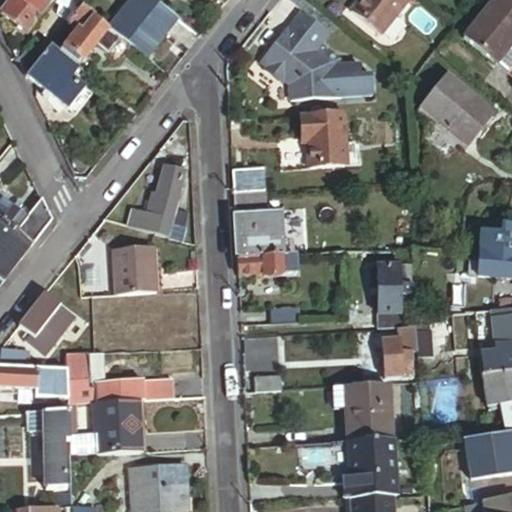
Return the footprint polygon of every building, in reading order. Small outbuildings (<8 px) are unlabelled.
[(17,0),(11,0),(0,14),(28,36),(52,6),(57,0),(18,0),(18,1),(17,0)] [(61,15),(72,2),(70,0),(57,0),(52,6),(57,11),(52,17),(56,19),(67,28),(68,27),(71,23),(61,15)] [(132,0),(109,30),(134,50),(142,56),(159,34),(165,39),(179,22),(151,0),(132,0)] [(380,37),(409,0),(357,0),(348,12),(380,37)] [(511,0),(491,0),(461,37),(506,73),(511,65),(511,0)] [(71,23),(82,9),(72,2),(61,15),(71,23)] [(109,30),(82,9),(71,23),(68,27),(77,34),(64,50),(81,63),(83,65),(92,53),(95,50),(96,49),(120,68),(134,50),(109,30)] [(358,77),(357,66),(338,67),(338,60),(321,46),(329,37),(300,14),(259,64),(288,87),(288,103),(340,100),(370,99),(369,76),(358,77)] [(142,56),(148,61),(165,39),(159,34),(142,56)] [(37,47),(21,67),(26,79),(46,55),(37,47)] [(46,55),(26,79),(67,112),(84,91),(70,80),(79,70),(77,69),(60,55),(54,51),(51,48),(46,55)] [(64,50),(60,55),(77,69),(81,63),(64,50)] [(444,76),(417,112),(465,149),(492,114),(444,76)] [(345,171),(342,117),(297,120),(299,148),(304,148),(305,174),(345,171)] [(264,196),(263,173),(232,174),(233,197),(264,196)] [(134,215),(130,233),(155,239),(167,242),(171,226),(182,180),(163,175),(152,220),(134,215)] [(265,220),(264,196),(233,197),(234,222),(265,220)] [(4,200),(0,204),(0,218),(3,221),(14,208),(4,200)] [(53,224),(43,203),(29,220),(19,233),(35,246),(53,224)] [(19,233),(29,220),(14,208),(3,221),(19,233)] [(265,220),(234,222),(237,263),(280,260),(288,260),(286,219),(265,220)] [(0,280),(4,284),(31,250),(0,226),(0,280)] [(171,226),(167,242),(182,246),(186,230),(171,226)] [(511,253),(511,238),(480,237),(480,253),(511,253)] [(511,253),(480,253),(478,282),(511,283),(511,253)] [(112,257),(115,303),(157,301),(154,254),(112,257)] [(293,259),(288,260),(280,260),(281,277),(294,276),(293,259)] [(280,260),(237,263),(238,279),(267,277),(267,280),(281,279),(281,277),(280,260)] [(375,269),(379,332),(381,332),(399,331),(412,330),(409,268),(375,269)] [(47,304),(43,300),(17,333),(27,341),(32,345),(50,323),(58,313),(47,304)] [(511,311),(511,301),(498,303),(498,313),(511,311)] [(490,314),(491,321),(511,319),(511,311),(498,313),(490,314)] [(511,319),(491,321),(494,350),(496,350),(497,355),(494,356),(486,356),(489,376),(511,372),(511,319)] [(271,338),(295,337),(294,321),(270,323),(271,338)] [(61,338),(61,332),(50,323),(32,345),(27,341),(24,344),(44,360),(61,338)] [(429,328),(414,329),(414,330),(417,354),(417,362),(433,360),(429,328)] [(417,354),(414,330),(412,330),(399,331),(400,342),(399,342),(403,378),(403,379),(414,378),(412,355),(417,354)] [(400,342),(399,331),(381,332),(382,343),(399,342),(400,342)] [(385,379),(403,378),(399,342),(382,343),(381,344),(385,379)] [(0,369),(0,371),(27,373),(27,358),(1,356),(0,369)] [(481,357),(483,376),(489,376),(486,356),(481,357)] [(88,359),(89,391),(94,391),(94,388),(105,388),(104,358),(88,359)] [(89,391),(88,359),(65,360),(65,369),(66,374),(66,375),(67,404),(67,409),(93,408),(95,408),(94,391),(89,391)] [(0,393),(35,395),(36,374),(0,372),(0,393)] [(511,372),(489,376),(483,376),(482,376),(487,408),(511,403),(511,372)] [(51,404),(52,375),(36,374),(35,395),(35,403),(51,404)] [(67,404),(66,375),(52,375),(51,404),(67,404)] [(253,379),(254,394),(280,393),(279,378),(253,379)] [(94,388),(94,391),(95,408),(140,406),(170,405),(169,385),(105,388),(94,388)] [(392,442),(389,387),(344,389),(345,411),(347,445),(392,442)] [(93,408),(95,458),(142,456),(140,406),(95,408),(93,408)] [(44,483),(48,483),(48,495),(64,494),(62,455),(69,454),(67,417),(26,419),(26,436),(42,436),(43,460),(39,460),(39,468),(43,468),(44,483)] [(511,476),(511,434),(464,443),(472,484),(511,476)] [(395,442),(392,442),(347,445),(349,483),(344,483),(344,487),(345,503),(350,503),(395,500),(398,500),(395,442)] [(131,471),(133,511),(185,511),(183,468),(131,471)] [(511,511),(511,498),(463,511),(511,511)] [(350,503),(350,511),(395,511),(395,500),(350,503)]
